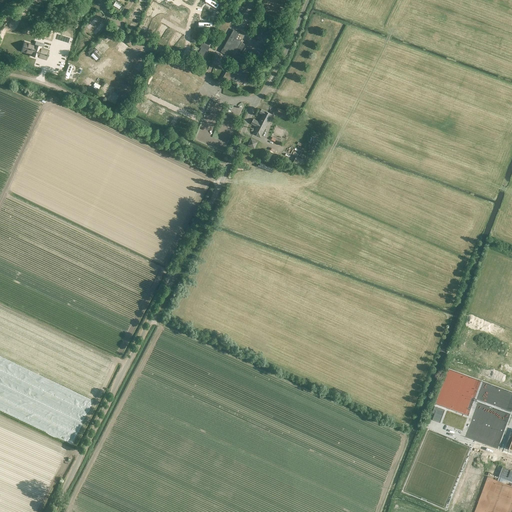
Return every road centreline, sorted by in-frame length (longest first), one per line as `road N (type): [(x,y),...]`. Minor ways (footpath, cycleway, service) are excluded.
road 1 (unclassified): [(52,511),(307,0)]
road 2 (track): [(379,511),(400,435),(149,320)]
road 3 (track): [(226,169),(61,89),(0,71)]
road 4 (track): [(0,199),(55,87)]
